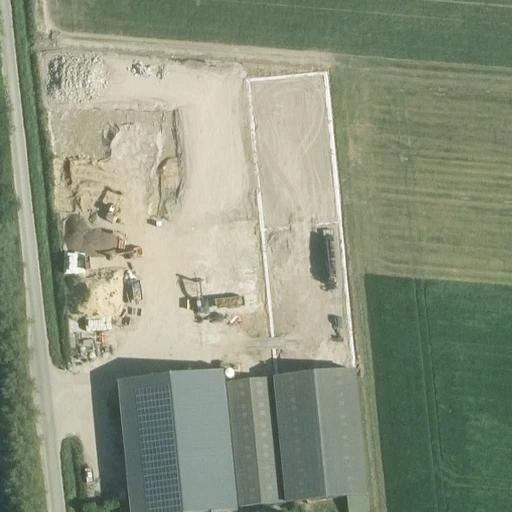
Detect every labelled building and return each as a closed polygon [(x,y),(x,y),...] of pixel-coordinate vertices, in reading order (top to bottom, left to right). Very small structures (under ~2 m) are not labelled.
[(100,294),(97,252),(62,254),(68,349),(83,348),(83,354),(98,353),(94,295),(100,294)] [(202,347),(302,338),(295,266),(195,275),(202,347)] [(339,367),(361,363),(359,351),(336,355),(339,367)] [(273,378),(273,380),(285,505),(368,497),(356,371),(273,378)] [(225,373),(120,383),(132,511),(237,511),(237,509),(226,384),(225,373)] [(226,384),(237,509),(285,505),(273,380),(226,384)]
